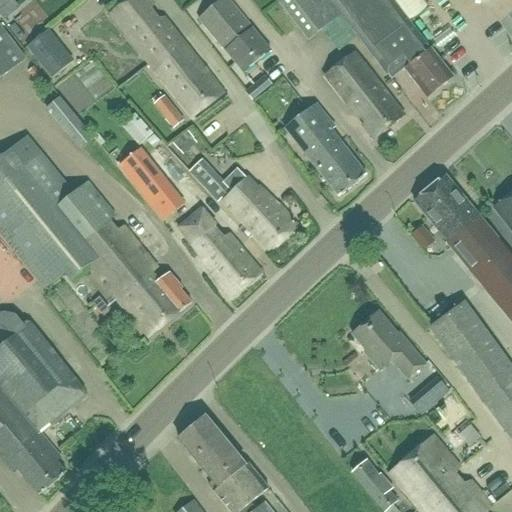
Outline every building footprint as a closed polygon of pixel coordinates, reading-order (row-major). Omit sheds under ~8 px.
[(14,0),(0,0),(0,14),(4,19),(19,7),(14,0)] [(149,63),(180,39),(164,18),(159,19),(152,9),(154,6),(149,0),(126,0),(110,14),(149,63)] [(243,74),(270,51),(227,0),(221,0),(198,20),(243,74)] [(339,16),(326,0),(280,0),(278,2),(308,40),(321,30),(339,15),(339,16)] [(330,0),(388,76),(402,65),(405,69),(404,70),(427,98),(453,77),(431,49),(430,49),(392,0),(330,0)] [(1,28),(0,28),(0,79),(25,60),(1,28)] [(51,78),(71,64),(46,32),(27,46),(51,78)] [(180,39),(149,63),(192,118),(223,94),(180,39)] [(404,116),(354,53),(324,76),(356,117),(359,115),(365,123),(362,125),(374,140),(404,116)] [(90,62),(52,84),(58,93),(75,83),(88,105),(108,92),(90,62)] [(153,106),(172,130),(183,121),(164,97),(153,106)] [(85,129),(59,98),(45,109),(79,150),(93,139),(85,129)] [(339,199),(367,177),(331,130),(334,128),(316,104),(284,128),(339,199)] [(147,142),(154,136),(136,116),(123,127),(141,147),(147,142)] [(100,137),(90,125),(85,129),(93,139),(95,141),(100,137)] [(161,144),(154,136),(147,142),(154,149),(161,144)] [(0,156),(0,235),(44,290),(64,274),(71,281),(90,266),(119,301),(149,337),(191,304),(181,291),(180,291),(183,289),(169,273),(164,277),(159,270),(152,262),(123,226),(118,230),(110,221),(114,216),(87,183),(74,194),(27,137),(6,154),(0,156)] [(172,213),(184,203),(141,148),(118,167),(150,207),(160,199),(172,213)] [(270,253),(297,227),(279,205),(278,206),(259,187),(254,192),(243,182),(246,179),(238,171),(224,185),(223,184),(221,186),(210,176),(211,174),(202,165),(191,176),(211,197),(217,204),(221,200),(233,211),(232,212),(270,253)] [(511,257),(446,176),(414,202),(511,321),(511,257)] [(511,193),(491,209),(511,235),(511,193)] [(217,224),(203,207),(178,226),(212,274),(210,275),(229,300),(261,274),(229,234),(223,237),(214,227),(217,224)] [(100,316),(108,309),(99,297),(92,303),(94,306),(94,308),(100,316)] [(511,370),(464,304),(431,329),(511,440),(511,370)] [(22,325),(16,316),(4,313),(0,313),(0,457),(13,473),(17,470),(38,495),(65,473),(56,462),(60,459),(40,434),(87,394),(29,324),(28,324),(26,322),(22,325)] [(397,335),(378,313),(352,335),(371,358),(369,359),(380,371),(392,361),(407,380),(425,365),(399,334),(397,335)] [(423,392),(434,405),(448,393),(437,380),(423,392)] [(204,417),(177,439),(212,481),(208,485),(213,492),(229,511),(270,511),(264,504),(256,511),(251,504),(268,490),(248,465),(245,467),(204,417)] [(420,511),(488,511),(492,508),(470,481),(464,483),(456,473),(460,469),(434,437),(389,474),(420,511)] [(382,479),(368,461),(353,473),(364,488),(382,511),(398,511),(391,505),(397,501),(389,492),(393,489),(384,478),(382,479)] [(180,511),(201,511),(194,501),(180,511)]
